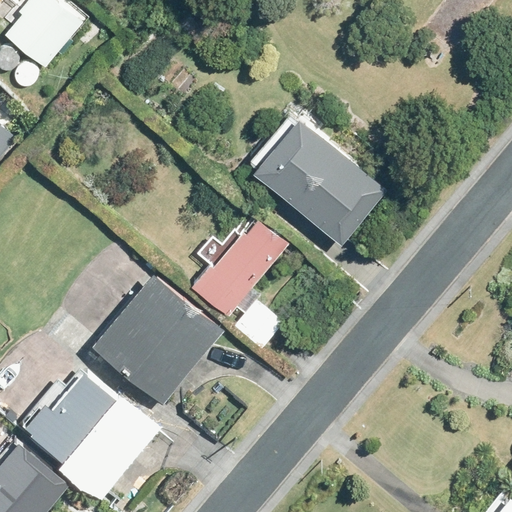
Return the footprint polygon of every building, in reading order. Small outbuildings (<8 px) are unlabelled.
[(69,38),(83,22),(58,0),(30,0),(22,11),(24,13),(8,34),(46,66),(60,49),(64,52),(73,41),(69,38)] [(248,163),(257,170),(255,173),(343,243),(387,188),(300,118),(296,123),(286,115),(248,163)] [(0,156),(15,139),(0,126),(0,156)] [(193,286),(230,315),(290,243),(259,218),(249,234),(245,231),(243,233),(236,227),(224,241),(215,234),(198,253),(211,264),(193,286)] [(156,274),(95,346),(163,404),(224,332),(156,274)] [(20,421),(33,432),(32,434),(99,490),(150,428),(83,373),(83,374),(77,370),(63,386),(55,379),(20,421)] [(0,465),(0,511),(47,511),(71,485),(23,442),(21,446),(19,444),(0,465)] [(487,511),(511,511),(511,497),(504,491),(487,511)]
